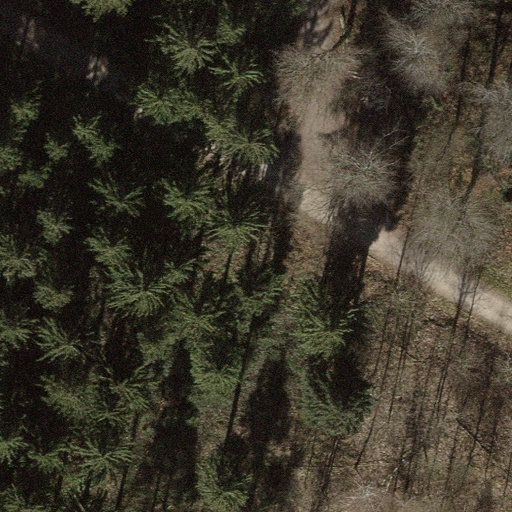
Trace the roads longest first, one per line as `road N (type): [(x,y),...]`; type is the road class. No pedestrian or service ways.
road 1 (track): [(0,3),(301,195),(511,312)]
road 2 (track): [(339,216),(287,17),(295,0)]
